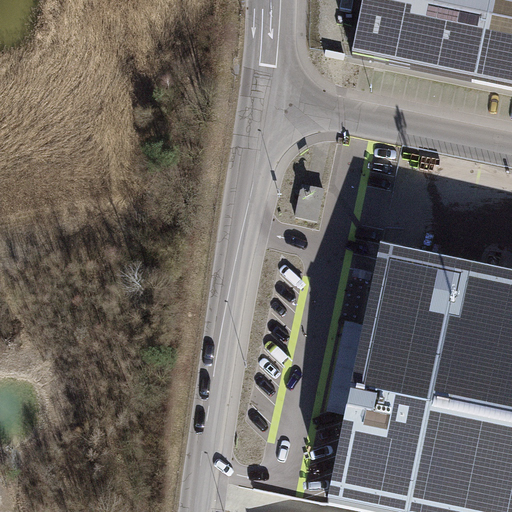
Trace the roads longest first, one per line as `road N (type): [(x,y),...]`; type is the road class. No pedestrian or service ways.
road 1 (residential): [(192,511),(269,97)]
road 2 (residential): [(269,97),(511,146)]
